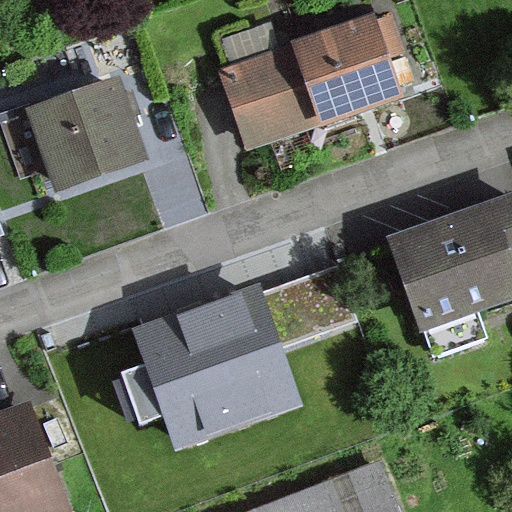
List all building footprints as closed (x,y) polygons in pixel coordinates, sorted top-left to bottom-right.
[(384,22),(222,78),(245,146),(393,94),(382,60),(396,56),(384,22)] [(56,188),(134,160),(109,89),(31,117),(56,188)] [(511,261),(511,204),(389,247),(417,327),(511,293),(511,290),(503,265),(511,261)] [(296,406),(258,294),(139,335),(178,446),(296,406)] [(0,511),(58,511),(21,413),(0,420),(0,511)] [(391,511),(375,470),(267,511),(391,511)]
